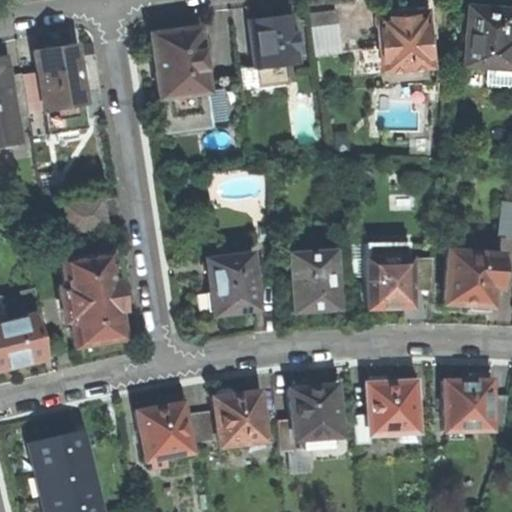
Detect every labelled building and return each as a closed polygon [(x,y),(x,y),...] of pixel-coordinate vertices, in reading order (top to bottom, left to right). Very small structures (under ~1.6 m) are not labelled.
[(511,5),(468,2),(463,60),(511,63),(511,5)] [(426,6),(387,9),(383,6),(378,7),(374,10),(379,66),(387,65),(388,74),(424,71),(424,61),(431,61),(426,6)] [(343,8),(316,9),(317,53),(345,52),(343,8)] [(290,16),(247,21),(253,68),(254,67),(257,87),(272,85),(286,84),(283,64),(295,63),(290,16)] [(196,28),(148,34),(161,134),(209,127),(208,118),(204,83),(196,28)] [(368,39),(354,40),(356,69),(371,67),(368,39)] [(74,46),(34,51),(37,75),(41,100),(43,111),(82,106),(74,46)] [(238,69),(240,79),(242,98),(273,94),(272,85),(257,87),(254,67),(253,68),(238,69)] [(0,74),(0,144),(16,142),(12,118),(6,79),(6,74),(0,74)] [(37,75),(22,77),(25,102),(41,100),(37,75)] [(22,77),(6,79),(12,118),(27,116),(25,102),(22,77)] [(204,83),(208,118),(244,113),(242,98),(240,79),(204,83)] [(100,200),(64,205),(68,232),(104,227),(100,200)] [(511,203),(500,202),(496,235),(511,237),(511,203)] [(502,256),(446,252),(443,304),(468,305),(468,311),(487,312),(487,306),(490,306),(491,288),(500,289),(502,256)] [(332,253),(289,255),(292,312),(335,310),(332,253)] [(109,270),(107,254),(60,262),(64,288),(58,289),(60,301),(66,300),(68,309),(62,309),(64,322),(70,321),(73,346),(121,338),(118,322),(121,321),(113,269),(109,270)] [(249,254),(205,260),(212,315),(258,309),(254,282),(252,283),(249,254)] [(366,261),(365,261),(366,308),(409,307),(408,260),(386,261),(386,254),(366,255),(366,261)] [(35,287),(9,293),(12,307),(38,301),(35,287)] [(33,315),(0,322),(0,368),(43,359),(33,315)] [(468,381),(441,381),(443,431),(446,431),(447,439),(461,439),(461,431),(490,430),(489,396),(488,381),(484,381),(483,374),(468,374),(468,381)] [(368,385),(364,385),(366,415),(367,434),(368,434),(395,432),(396,442),(411,441),(410,432),(414,432),(411,382),(384,384),(384,375),(368,376),(368,385)] [(292,389),(287,389),(289,419),(291,441),(292,440),(300,440),(301,449),(332,446),(331,437),(339,436),(335,385),(308,387),(307,380),(292,381),(292,389)] [(216,391),(209,397),(211,412),(215,441),(216,447),(246,443),(247,451),(260,449),(259,441),(264,441),(257,391),(234,394),(227,389),(216,391)] [(501,430),(505,396),(489,396),(490,430),(501,430)] [(154,408),(133,411),(142,462),(146,461),(147,468),(161,466),(160,457),(189,452),(187,442),(182,414),(180,403),(170,398),(159,400),(154,408)] [(215,441),(211,412),(196,413),(199,441),(199,443),(215,441)] [(196,413),(182,414),(187,442),(199,441),(196,413)] [(369,444),(368,434),(367,434),(366,415),(351,416),(353,445),(369,444)] [(292,450),(292,440),(291,441),(289,419),(275,420),(279,451),(292,450)] [(102,511),(83,429),(33,441),(49,511),(102,511)]
